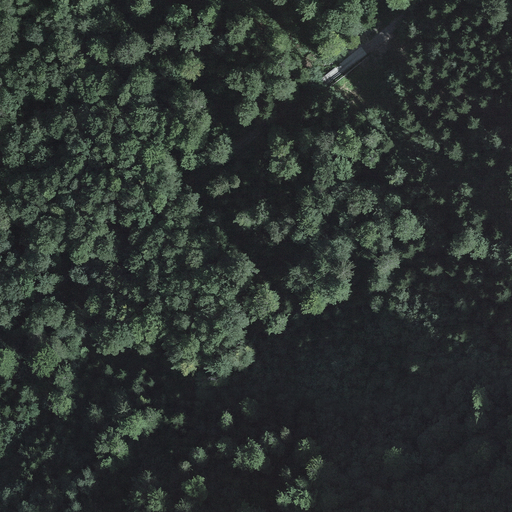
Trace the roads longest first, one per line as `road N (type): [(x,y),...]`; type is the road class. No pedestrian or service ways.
road 1 (track): [(0,306),(185,192),(260,101),(369,0)]
road 2 (track): [(493,439),(414,491),(365,511)]
